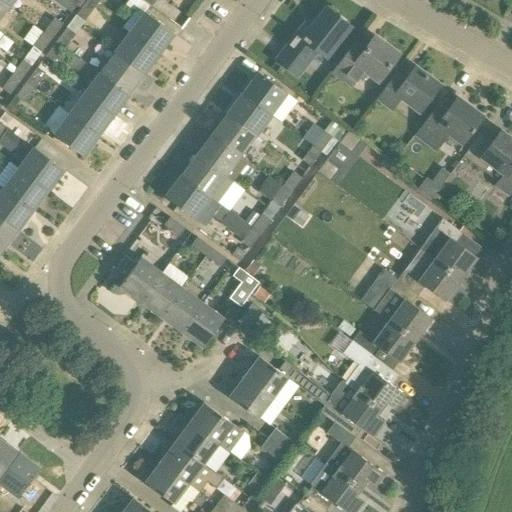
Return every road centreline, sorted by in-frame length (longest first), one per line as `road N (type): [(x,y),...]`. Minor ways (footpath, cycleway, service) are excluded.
road 1 (residential): [(394,511),(511,245),(511,64),(396,0)]
road 2 (residential): [(41,267),(257,0)]
road 3 (residential): [(90,467),(137,400),(137,378),(41,267)]
